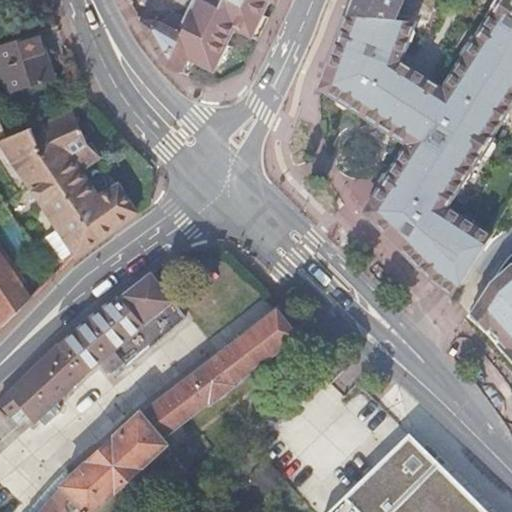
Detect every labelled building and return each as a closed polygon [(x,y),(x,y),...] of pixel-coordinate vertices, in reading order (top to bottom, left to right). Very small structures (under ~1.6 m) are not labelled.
[(218,0),(216,7),(204,0),(191,0),(184,18),(163,63),(181,71),(186,60),(211,71),(212,69),(224,44),(232,29),(249,37),(260,14),(266,1),(274,4),(275,0),(218,0)] [(345,15),(344,15),(318,87),(322,90),(334,98),(347,106),(355,111),(356,112),(359,107),(376,119),(393,129),(413,143),(400,162),(395,159),(395,160),(390,168),(387,173),(379,185),(368,209),(384,234),(398,248),(428,279),(436,284),(443,289),(453,296),(455,292),(475,262),(492,237),(472,225),(460,217),(446,208),(444,207),(467,169),(475,156),(479,159),(493,137),(489,134),(497,121),(505,109),(511,98),(511,0),(491,0),(484,12),(488,14),(475,36),(461,57),(451,72),(450,73),(454,76),(442,96),(422,83),(406,72),(395,65),(397,60),(400,51),(409,27),(412,18),(409,18),(391,17),(345,15)] [(348,0),(344,15),(345,15),(391,17),(399,0),(348,0)] [(409,18),(412,18),(427,19),(431,10),(416,4),(409,18)] [(140,22),(163,63),(184,18),(173,11),(160,23),(157,21),(140,22)] [(267,17),(260,14),(249,37),(256,40),(267,17)] [(412,28),(409,27),(400,51),(404,52),(407,51),(414,32),(412,28)] [(51,78),(36,31),(0,43),(0,74),(6,93),(51,78)] [(461,57),(475,36),(469,33),(456,54),(461,57)] [(231,48),(224,44),(212,69),(219,72),(231,48)] [(424,80),(422,83),(442,96),(454,76),(450,73),(451,72),(450,72),(441,87),(428,79),(424,80)] [(374,122),(376,119),(359,107),(356,112),(355,111),(355,112),(371,122),(374,122)] [(508,111),(505,109),(497,121),(500,123),(504,122),(509,114),(508,111)] [(0,144),(57,229),(32,245),(52,276),(66,262),(96,240),(140,212),(120,183),(99,195),(90,179),(106,168),(90,144),(86,146),(69,110),(30,127),(6,137),(0,139),(0,144)] [(394,160),(395,160),(395,159),(400,162),(413,143),(393,129),(391,132),(392,136),(404,144),(394,160)] [(499,140),(493,137),(479,159),(484,162),(499,140)] [(470,171),(467,169),(444,207),(446,208),(454,196),(458,195),(471,174),(470,171)] [(0,324),(1,327),(29,299),(0,256),(0,324)] [(483,327),(481,329),(482,330),(484,328),(496,341),(494,343),(499,347),(511,362),(511,262),(511,261),(489,280),(470,309),(467,313),(475,321),(476,320),(483,327)] [(55,344),(0,398),(0,407),(16,426),(26,417),(30,422),(75,381),(81,374),(99,360),(113,377),(184,320),(146,274),(116,298),(97,310),(93,313),(57,346),(55,344)] [(61,485),(37,511),(80,511),(83,510),(84,511),(88,511),(164,444),(160,440),(206,403),(208,406),(235,386),(233,383),(294,335),(274,310),(140,417),(61,485)] [(488,511),(408,430),(322,511),(488,511)]
